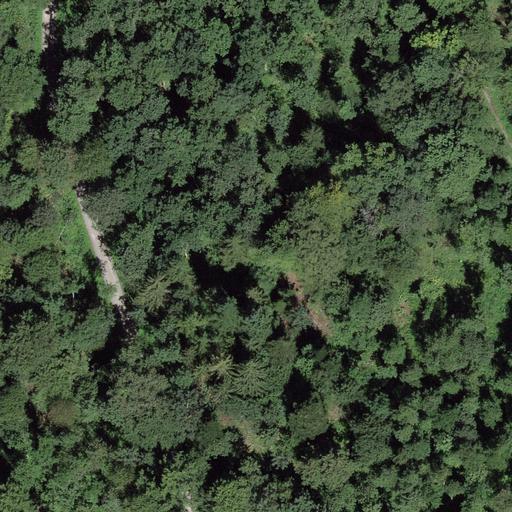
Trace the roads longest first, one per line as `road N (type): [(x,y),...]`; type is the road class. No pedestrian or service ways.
road 1 (track): [(55,0),(55,76),(96,234),(186,511)]
road 2 (track): [(440,0),(511,159)]
